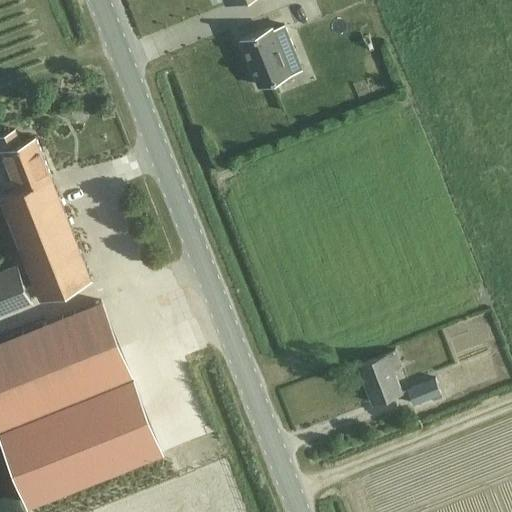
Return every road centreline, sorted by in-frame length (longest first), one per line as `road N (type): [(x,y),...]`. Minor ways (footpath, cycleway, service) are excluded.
road 1 (tertiary): [(303,511),(100,0)]
road 2 (track): [(294,488),(511,400)]
